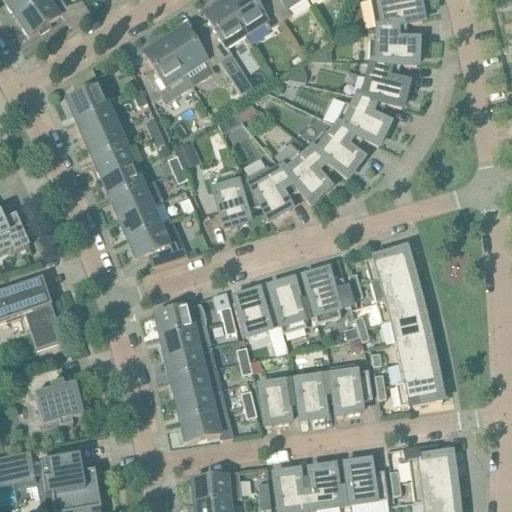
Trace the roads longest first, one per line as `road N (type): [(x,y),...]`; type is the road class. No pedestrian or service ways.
road 1 (residential): [(110,306),(493,191)]
road 2 (residential): [(149,469),(508,414)]
road 3 (residential): [(110,306),(15,92)]
road 4 (residential): [(508,414),(493,191)]
road 5 (residential): [(493,191),(455,0)]
road 6 (residential): [(15,92),(158,0)]
road 7 (residential): [(149,469),(110,306)]
